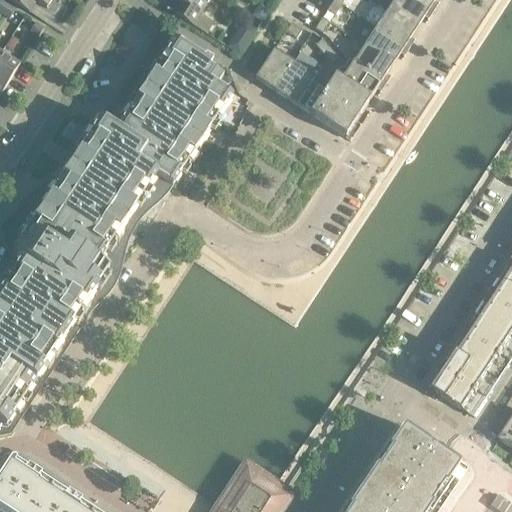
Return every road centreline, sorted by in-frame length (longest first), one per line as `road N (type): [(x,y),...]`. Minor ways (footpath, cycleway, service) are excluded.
road 1 (residential): [(26,439),(167,227),(191,222),(241,252),(281,254),(352,160)]
road 2 (residential): [(511,485),(387,404),(511,215)]
road 3 (residential): [(352,160),(459,0)]
road 4 (residential): [(23,132),(110,0)]
road 5 (residential): [(352,160),(241,87)]
road 6 (residential): [(133,511),(26,439)]
